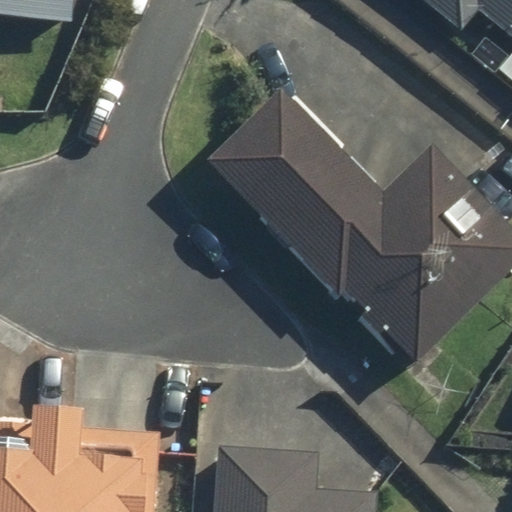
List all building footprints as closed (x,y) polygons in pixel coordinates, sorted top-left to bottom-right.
[(0,0),(0,20),(70,25),(71,0),(0,0)] [(511,0),(414,0),(457,37),(476,16),(511,48),(511,0)] [(282,92),(204,164),(332,303),(339,296),(408,372),(511,276),(511,242),(428,151),(378,197),(282,92)] [(0,511),(150,511),(154,437),(102,434),(101,448),(72,446),(73,417),(0,413),(0,511)] [(371,511),(372,493),(312,491),(313,452),(210,449),(207,511),(371,511)]
